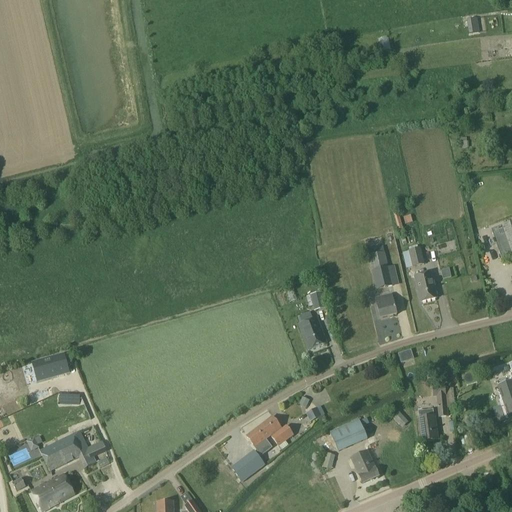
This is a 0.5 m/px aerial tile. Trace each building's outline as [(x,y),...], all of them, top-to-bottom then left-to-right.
[(469,35),(479,33),(477,19),(466,20),(469,35)] [(511,222),(491,230),(502,260),(511,256),(511,222)] [(418,250),(409,252),(408,252),(412,268),(412,269),(424,266),(424,264),(421,249),(420,249),(418,250)] [(385,253),(369,256),(377,290),(393,286),(389,268),(385,253)] [(431,274),(416,278),(421,303),(437,300),(431,274)] [(293,289),(286,291),(290,302),(297,299),(293,289)] [(311,296),(314,310),(314,312),(326,309),(322,293),(311,296)] [(376,299),(378,307),(380,319),(397,315),(394,303),(392,295),(376,299)] [(298,317),(301,324),(299,325),(308,351),(327,344),(317,318),(313,320),(310,313),(298,317)] [(38,381),(69,371),(64,354),(33,363),(38,381)] [(504,406),(509,421),(511,419),(511,366),(494,373),(501,395),(501,396),(501,397),(498,398),(501,407),(504,406)] [(446,386),(437,386),(433,387),(434,398),(437,398),(439,418),(448,417),(448,405),(446,386)] [(300,404),(307,407),(309,401),(302,398),(300,404)] [(321,417),(317,409),(306,414),(310,423),(321,417)] [(393,419),(399,426),(405,420),(399,413),(393,419)] [(273,418),(264,424),(272,436),(271,436),(271,437),(279,447),(294,436),(287,427),(282,431),(281,429),(273,418)] [(434,418),(419,420),(422,442),(435,441),(433,427),(436,427),(434,418)] [(359,420),(330,433),(339,453),(368,440),(359,420)] [(272,436),(264,424),(247,437),(261,457),(272,449),(266,440),(271,437),(271,436),(272,436)] [(90,453),(88,450),(80,433),(73,436),(83,457),(90,453)] [(83,457),(73,436),(73,435),(40,451),(50,473),(83,457)] [(88,450),(90,453),(92,458),(107,451),(103,443),(88,450)] [(17,457),(19,457),(16,450),(8,453),(13,464),(19,461),(17,457)] [(359,476),(363,484),(379,477),(376,468),(375,469),(367,451),(351,459),(359,476)] [(325,453),(321,467),(331,470),(335,456),(325,453)] [(259,471),(248,456),(231,469),(242,484),(259,471)] [(98,463),(101,469),(110,464),(107,458),(98,463)] [(64,475),(31,492),(41,511),(44,511),(75,496),(64,475)] [(21,483),(12,488),(15,493),(24,488),(21,483)] [(199,511),(193,502),(184,507),(187,511),(199,511)] [(173,511),(173,503),(156,503),(156,511),(173,511)]
